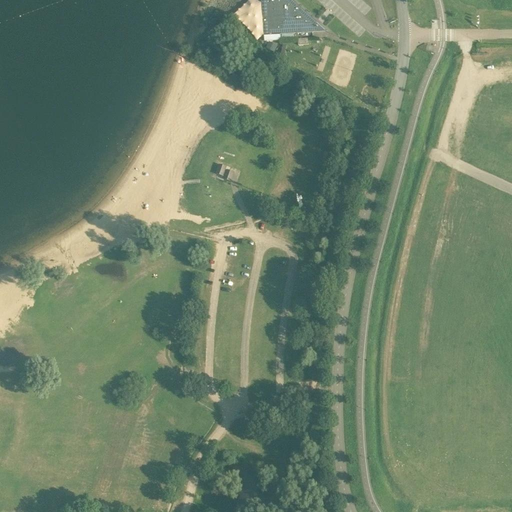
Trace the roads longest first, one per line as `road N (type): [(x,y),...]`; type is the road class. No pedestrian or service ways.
road 1 (unclassified): [(351,511),(337,438),(343,302),(398,87),(403,33)]
road 2 (track): [(444,159),(464,34)]
